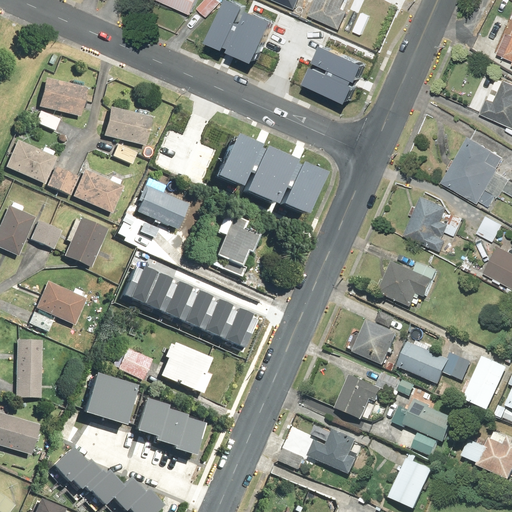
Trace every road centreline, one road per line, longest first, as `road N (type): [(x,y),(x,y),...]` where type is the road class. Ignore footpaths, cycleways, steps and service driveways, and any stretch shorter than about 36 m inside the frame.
road 1 (residential): [(9,0),(373,154)]
road 2 (tertiary): [(219,511),(373,154)]
road 3 (tertiary): [(373,154),(441,0)]
